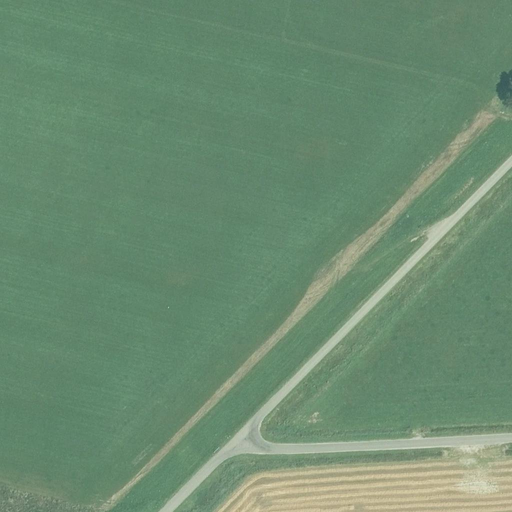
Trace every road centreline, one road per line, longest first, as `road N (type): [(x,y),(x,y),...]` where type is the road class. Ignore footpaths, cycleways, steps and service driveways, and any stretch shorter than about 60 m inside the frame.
road 1 (unclassified): [(237,440),(511,162)]
road 2 (unclassified): [(237,440),(276,450),(511,438)]
